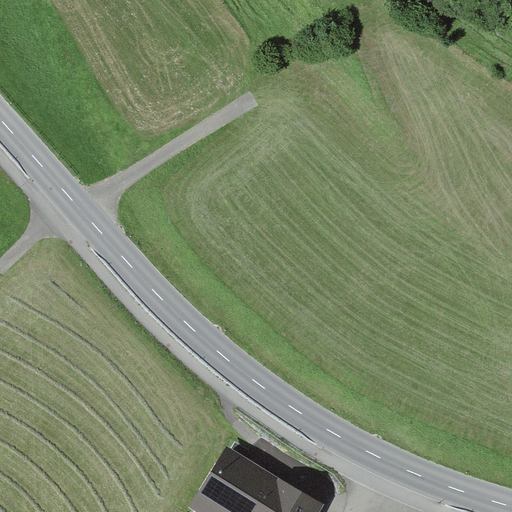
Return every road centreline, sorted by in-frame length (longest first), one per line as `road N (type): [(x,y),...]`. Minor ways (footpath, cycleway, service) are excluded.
road 1 (secondary): [(385,462),(306,418),(198,335),(0,118)]
road 2 (track): [(250,100),(80,209)]
road 3 (secondary): [(511,506),(385,462)]
